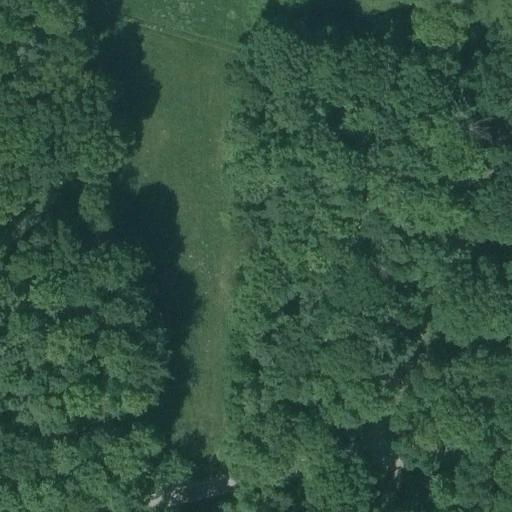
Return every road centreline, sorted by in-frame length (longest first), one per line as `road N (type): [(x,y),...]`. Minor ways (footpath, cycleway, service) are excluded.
road 1 (track): [(78,0),(273,57),(464,100),(510,99)]
road 2 (unclassified): [(137,511),(380,455),(511,469)]
